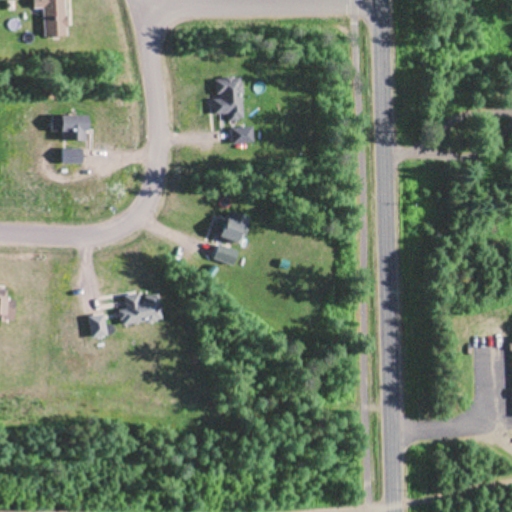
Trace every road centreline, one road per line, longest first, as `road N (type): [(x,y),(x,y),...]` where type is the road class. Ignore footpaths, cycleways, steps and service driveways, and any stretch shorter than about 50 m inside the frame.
road 1 (residential): [(396,511),(383,0)]
road 2 (residential): [(0,226),(114,228),(149,201),(159,111),(133,0)]
road 3 (residential): [(138,14),(355,0)]
